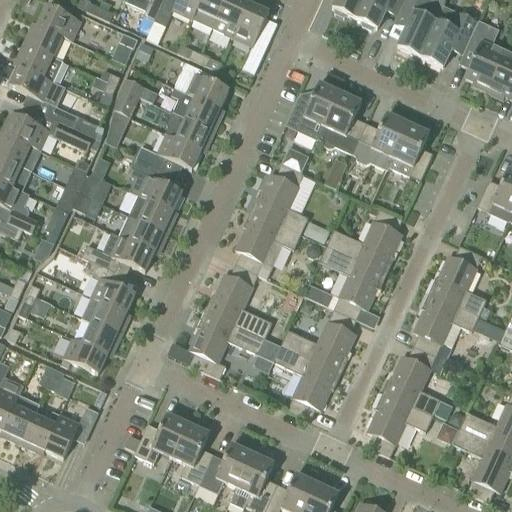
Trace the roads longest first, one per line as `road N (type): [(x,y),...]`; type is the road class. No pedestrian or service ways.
road 1 (residential): [(329,457),(477,130)]
road 2 (residential): [(141,370),(288,46)]
road 3 (residential): [(141,370),(329,457)]
road 4 (residential): [(477,130),(288,46)]
road 5 (residential): [(80,506),(141,370)]
road 6 (residential): [(329,457),(448,511)]
